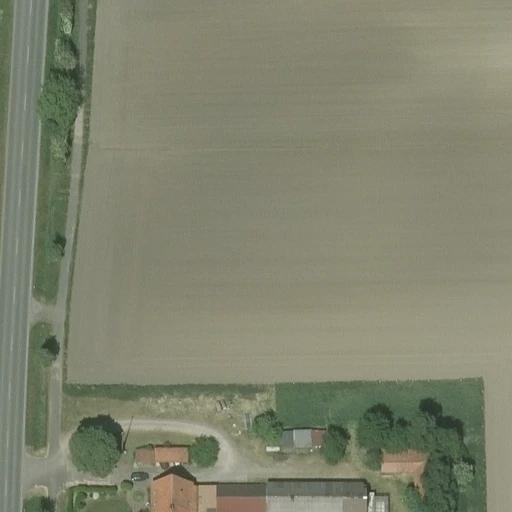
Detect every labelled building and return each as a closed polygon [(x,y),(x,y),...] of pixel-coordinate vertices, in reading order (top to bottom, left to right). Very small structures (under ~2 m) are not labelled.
[(301,433),(301,450),(330,449),(329,432),(301,433)] [(189,454),(153,454),(153,456),(153,468),(153,469),(189,469),(189,454)] [(435,456),(383,455),(382,475),(413,474),(414,505),(436,505),(435,456)] [(153,456),(135,456),(135,468),(153,468),(153,456)] [(191,491),(153,491),(152,511),(190,511),(191,493),(191,491)] [(363,511),(363,491),(216,491),(195,491),(195,493),(191,493),(190,511),(363,511)]
